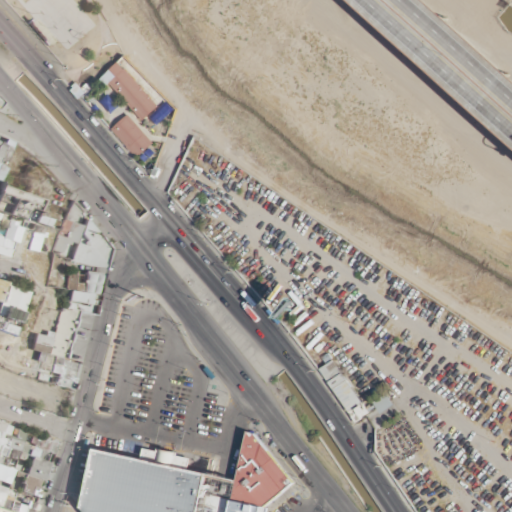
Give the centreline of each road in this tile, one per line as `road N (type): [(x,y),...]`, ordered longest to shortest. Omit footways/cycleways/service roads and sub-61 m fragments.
road 1 (trunk): [(400,511),(281,348),(0,31)]
road 2 (trunk): [(0,82),(351,511)]
road 3 (residential): [(159,213),(132,244),(47,511)]
road 4 (motorway): [(385,0),(511,110)]
